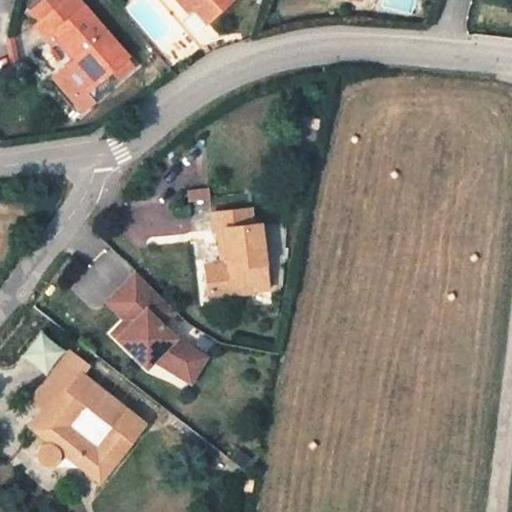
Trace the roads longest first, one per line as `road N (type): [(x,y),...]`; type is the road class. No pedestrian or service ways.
road 1 (residential): [(447,56),(338,49),(262,62),(200,91),(101,165)]
road 2 (unclassified): [(101,165),(102,188),(0,321)]
road 3 (track): [(511,383),(499,511)]
